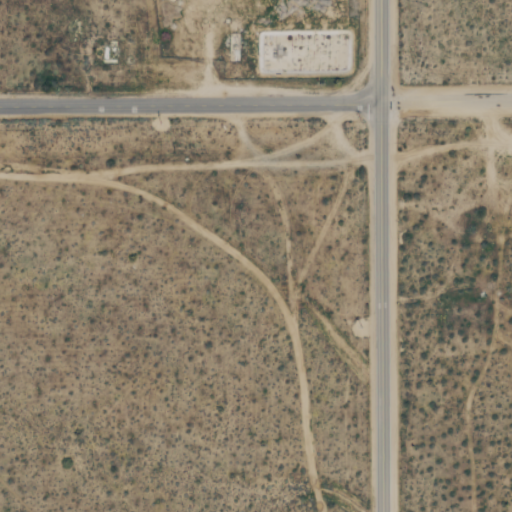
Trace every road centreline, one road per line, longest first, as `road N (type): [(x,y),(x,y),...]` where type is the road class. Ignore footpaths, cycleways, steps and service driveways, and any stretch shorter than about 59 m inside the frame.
road 1 (residential): [(382,511),(380,103)]
road 2 (tertiary): [(380,103),(0,109)]
road 3 (track): [(511,98),(380,103)]
